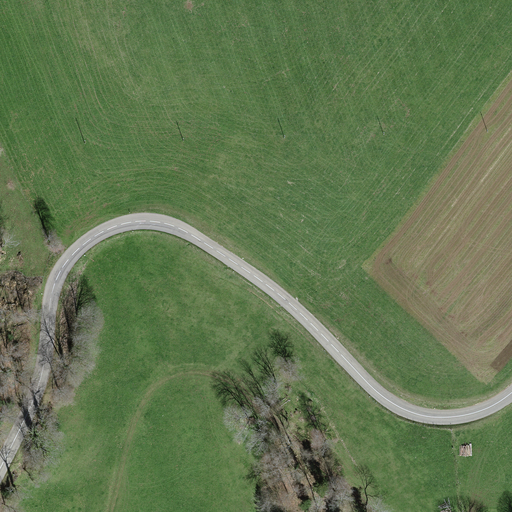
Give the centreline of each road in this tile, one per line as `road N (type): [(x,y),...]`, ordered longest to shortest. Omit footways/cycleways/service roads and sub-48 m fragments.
road 1 (tertiary): [(0,466),(40,373),(47,287),(84,242),(128,221),(173,224),(261,279),(400,407),(458,414),(511,389)]
road 2 (track): [(109,511),(149,389),(190,370),(227,380),(285,422),(377,511)]
road 3 (track): [(469,511),(488,435),(511,390)]
